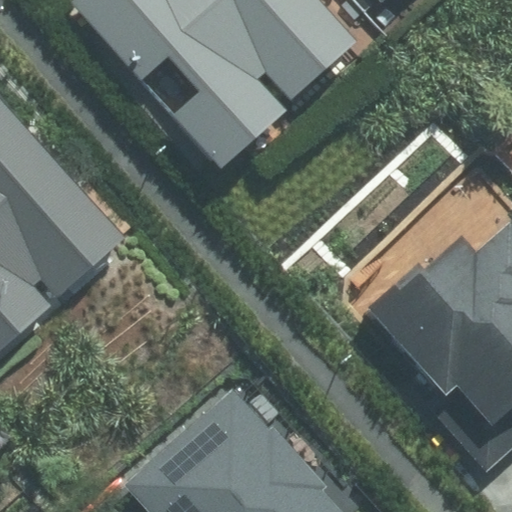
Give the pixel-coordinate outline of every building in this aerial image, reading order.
[(312,0),(99,0),(239,169),(366,65),(312,0)] [(408,0),(364,0),(382,22),(408,0)] [(0,139),(0,366),(113,267),(0,139)] [(486,444),(511,422),(511,229),(496,211),(375,313),(486,444)] [(341,511),(240,393),(131,485),(153,511),(341,511)]
